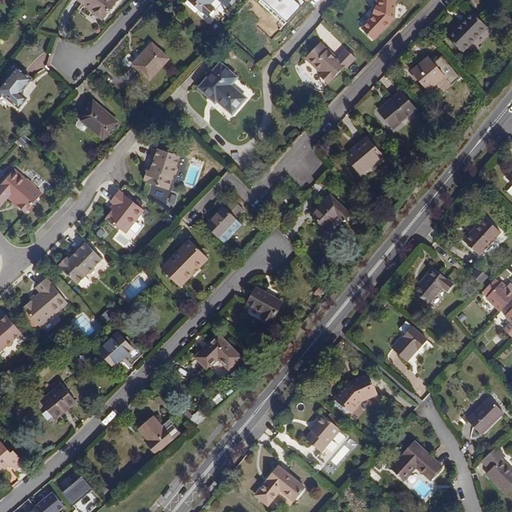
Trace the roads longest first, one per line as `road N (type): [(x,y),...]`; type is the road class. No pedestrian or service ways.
road 1 (secondary): [(511,101),(173,511)]
road 2 (residential): [(0,510),(67,454),(265,251)]
road 3 (residential): [(437,0),(287,163)]
road 4 (residential): [(22,264),(133,136)]
